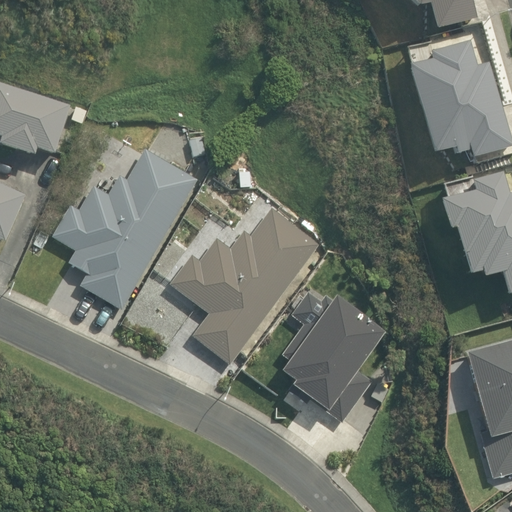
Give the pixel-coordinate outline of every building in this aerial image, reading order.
[(397,0),(411,11),(423,8),(431,33),(473,21),(467,0),(397,0)] [(468,161),(510,148),(486,64),(474,67),(467,43),(426,55),(428,62),(402,70),(426,158),(450,152),(451,158),(465,154),(468,161)] [(51,157),(66,109),(0,88),(0,148),(31,158),(33,152),(51,157)] [(192,158),(203,156),(200,139),(189,141),(192,158)] [(172,169),(142,152),(125,182),(118,177),(106,197),(91,188),(77,212),(69,207),(50,239),(75,253),(67,265),(85,276),(79,287),(120,311),(196,182),(187,177),(193,167),(178,158),(172,169)] [(511,296),(511,193),(506,196),(500,174),(468,183),(471,194),(432,205),(441,236),(447,234),(455,260),(456,260),(462,280),(474,277),(476,282),(496,277),(503,299),(511,296)] [(237,191),(250,189),(249,178),(236,179),(237,191)] [(0,244),(2,245),(22,199),(0,188),(0,244)] [(318,246),(269,210),(248,238),(242,233),(228,251),(214,241),(197,263),(189,257),(168,286),(207,315),(190,338),(228,366),(318,246)] [(382,335),(332,298),(307,333),(301,329),(280,357),(287,361),(278,373),(292,383),(285,393),(303,406),(307,401),(340,425),(370,383),(354,372),(382,335)] [(493,479),(511,474),(511,340),(460,354),(493,479)]
